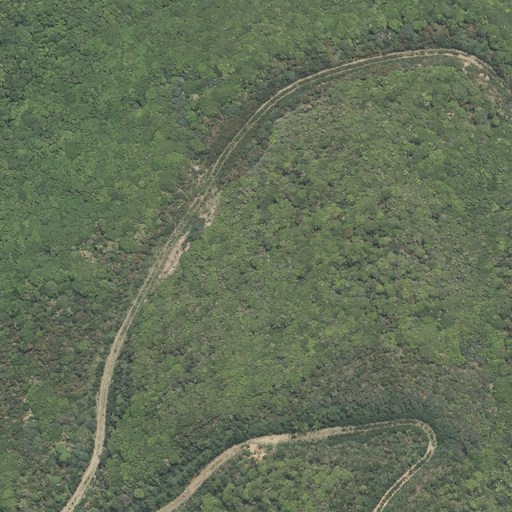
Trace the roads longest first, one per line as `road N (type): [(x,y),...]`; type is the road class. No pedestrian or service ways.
road 1 (track): [(511,98),(460,59),(391,58),(305,86),(238,138),(136,310),(114,362),(88,485),(72,511)]
road 2 (track): [(173,511),(252,439),(392,415),(419,421),(432,438),(382,511)]
